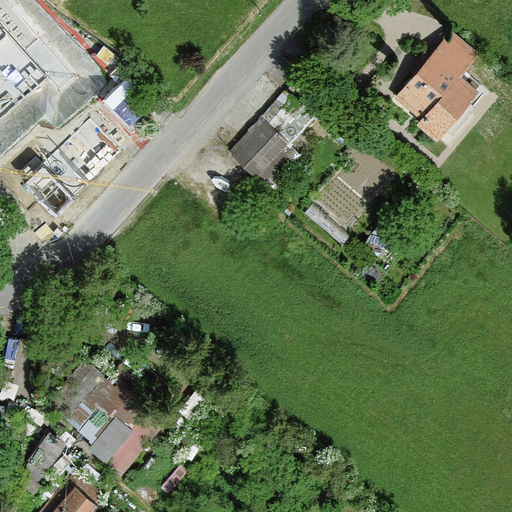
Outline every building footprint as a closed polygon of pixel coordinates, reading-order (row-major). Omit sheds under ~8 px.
[(414,123),(433,139),(474,92),(456,77),(476,55),(448,31),(392,96),(418,117),(414,123)] [(282,92),(226,153),(268,191),(299,157),(284,143),(309,116),(282,92)] [(101,106),(27,173),(64,214),(139,147),(101,106)] [(52,398),(127,465),(170,418),(95,350),(52,398)] [(31,458),(47,469),(70,439),(53,427),(31,458)] [(83,472),(47,511),(85,511),(104,491),(83,472)]
